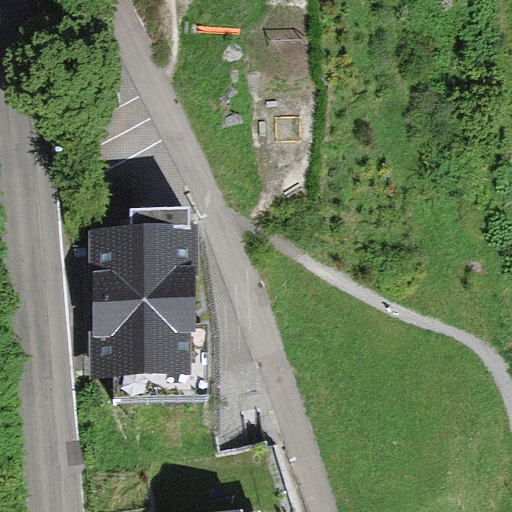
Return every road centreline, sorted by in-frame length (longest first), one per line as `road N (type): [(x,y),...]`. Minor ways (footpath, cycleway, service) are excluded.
road 1 (residential): [(105,0),(217,223),(276,371),(319,511)]
road 2 (tertiary): [(4,0),(49,511)]
